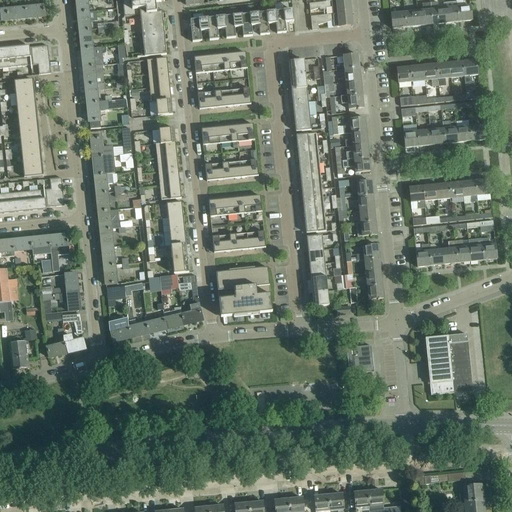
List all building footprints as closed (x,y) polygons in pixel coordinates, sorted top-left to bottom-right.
[(89,13),(87,0),(76,0),(78,14),(89,13)] [(122,0),(124,17),(140,15),(144,56),(137,57),(137,58),(166,55),(162,12),(156,13),(155,3),(164,2),(164,0),(122,0)] [(348,0),(331,2),(331,1),(309,4),(310,11),(319,9),(319,10),(324,10),(329,9),(329,8),(332,7),(332,14),(332,15),(351,13),(349,0),(348,0)] [(44,6),(25,8),(27,19),(45,17),(44,6)] [(457,8),(459,22),(472,21),(470,6),(457,8)] [(27,19),(25,8),(7,10),(8,21),(27,19)] [(457,8),(444,9),(445,24),(459,22),(457,8)] [(445,24),(444,9),(431,10),(432,25),(445,24)] [(0,21),(8,21),(7,10),(0,10),(0,21)] [(277,24),(276,24),(277,34),(286,33),(285,23),(294,22),(292,10),(275,12),(277,24)] [(432,25),(431,10),(417,12),(419,27),(432,25)] [(277,24),(275,12),(258,14),(260,25),(259,26),(260,36),(269,35),(268,25),(276,24),(277,24)] [(419,27),(417,12),(404,13),(406,28),(419,27)] [(89,13),(78,14),(80,32),(90,30),(89,13)] [(332,15),(332,14),(310,17),(312,30),(319,30),(318,25),(331,22),(331,21),(333,20),(334,28),(352,27),(351,13),(332,15)] [(406,28),(404,13),(391,15),(392,29),(406,28)] [(260,25),(258,14),(241,15),(242,27),(243,37),(253,36),(252,26),(259,26),(260,25)] [(241,15),(224,17),(225,29),(226,39),(236,38),(235,28),(242,27),(241,15)] [(224,17),(207,19),(208,31),(209,41),(219,40),(218,30),(225,29),(224,17)] [(208,31),(207,19),(190,21),(192,42),(202,41),(201,32),(208,31)] [(92,49),(90,30),(80,32),(81,50),(92,49)] [(48,46),(32,48),(34,66),(38,65),(39,75),(50,74),(48,46)] [(32,48),(16,49),(18,67),(34,66),(32,48)] [(110,49),(110,56),(123,55),(122,48),(110,49)] [(16,49),(1,51),(3,69),(18,67),(16,49)] [(92,49),(81,50),(83,68),(94,67),(92,49)] [(245,53),(228,55),(230,71),(247,69),(245,53)] [(228,55),(211,57),(213,73),(230,71),(228,55)] [(345,70),(359,69),(358,55),(343,57),(345,70)] [(213,73),(211,57),(194,58),(196,74),(213,73)] [(148,75),(168,73),(167,59),(147,61),(148,75)] [(290,76),(305,75),(304,61),(289,62),(290,76)] [(463,62),(464,77),(478,76),(476,61),(463,62)] [(464,77),(463,62),(449,64),(451,78),(464,77)] [(449,64),(436,65),(438,80),(451,78),(449,64)] [(438,80),(436,65),(423,66),(425,81),(438,80)] [(102,66),(94,67),(83,68),(85,86),(96,85),(104,84),(102,66)] [(425,81),(423,66),(410,68),(411,83),(425,81)] [(411,83),(410,68),(397,69),(398,84),(411,83)] [(361,81),(359,69),(345,70),(346,83),(361,81)] [(168,73),(148,75),(150,89),(170,87),(168,73)] [(305,75),(290,76),(292,90),(307,89),(305,75)] [(15,94),(34,92),(32,80),(14,82),(15,94)] [(361,81),(346,83),(347,96),(362,95),(361,81)] [(98,103),(96,85),(85,86),(87,104),(98,103)] [(171,101),(170,87),(150,89),(151,103),(156,103),(171,101)] [(249,89),(232,91),(234,107),(251,105),(249,89)] [(307,89),(292,90),(293,104),(308,103),(307,89)] [(234,107),(232,91),(215,92),(217,108),(234,107)] [(35,104),(34,92),(15,94),(17,106),(35,104)] [(217,108),(215,92),(198,94),(199,110),(217,108)] [(362,95),(347,96),(341,97),(342,103),(348,102),(349,110),(357,109),(357,110),(358,110),(358,109),(364,108),(362,95)] [(413,97),(413,98),(414,106),(427,105),(426,98),(414,100),(413,97)] [(414,106),(413,98),(400,99),(401,107),(414,106)] [(127,108),(126,100),(116,101),(117,110),(127,108)] [(173,115),(171,101),(156,103),(157,117),(173,115)] [(308,103),(310,117),(316,116),(315,102),(308,103)] [(98,103),(87,104),(89,123),(90,130),(101,129),(100,119),(98,103)] [(310,117),(308,103),(293,104),(294,118),(310,117)] [(36,116),(35,104),(17,106),(18,118),(36,116)] [(428,113),(427,107),(414,109),(415,117),(415,114),(428,113)] [(415,117),(414,109),(401,110),(402,118),(415,117)] [(36,116),(18,118),(19,130),(37,128),(36,116)] [(311,131),(310,117),(294,118),(296,132),(311,131)] [(350,120),(350,125),(343,126),(344,134),(351,133),(366,132),(365,118),(350,120)] [(236,127),(237,142),(255,141),(253,125),(236,127)] [(469,127),(471,142),(484,140),(483,125),(469,127)] [(237,142),(236,127),(219,128),(220,144),(232,143),(237,142)] [(471,142),(469,127),(456,128),(458,143),(471,142)] [(37,128),(19,130),(20,142),(39,140),(37,128)] [(220,144),(219,128),(201,130),(203,146),(220,144)] [(458,143),(456,128),(443,130),(444,144),(458,143)] [(124,155),(132,154),(130,129),(122,130),(124,155)] [(160,145),(175,143),(174,129),(159,130),(160,144),(160,145)] [(443,130),(430,131),(431,146),(444,144),(443,130)] [(430,131),(416,132),(418,147),(431,146),(430,131)] [(93,158),(104,157),(101,132),(90,133),(93,158)] [(351,133),(352,139),(345,140),(345,147),(352,146),(367,145),(366,132),(351,133)] [(418,147),(416,132),(403,134),(405,148),(418,147)] [(298,150),(318,148),(316,134),(296,136),(298,150)] [(39,140),(20,142),(21,154),(40,152),(39,140)] [(160,145),(160,144),(155,145),(157,159),(177,157),(175,143),(160,145)] [(352,146),(353,151),(346,152),(347,160),(369,158),(367,145),(352,146)] [(319,162),(318,148),(298,150),(299,164),(319,162)] [(40,152),(21,154),(23,166),(41,164),(40,152)] [(125,163),(133,162),(132,154),(124,155),(119,155),(120,163),(125,163)] [(105,175),(104,157),(93,158),(94,176),(105,175)] [(177,157),(157,159),(158,173),(178,171),(177,157)] [(369,158),(347,160),(347,167),(354,166),(355,173),(370,172),(369,158)] [(239,162),(241,178),(258,176),(257,161),(239,162)] [(241,178),(239,162),(222,164),(224,180),(241,178)] [(320,176),(319,162),(299,164),(301,178),(320,176)] [(42,177),(41,164),(23,166),(24,178),(42,177)] [(224,180),(222,164),(205,166),(207,182),(224,180)] [(178,171),(158,173),(160,187),(180,185),(178,171)] [(112,175),(105,175),(94,176),(96,194),(107,193),(106,185),(113,184),(112,175)] [(320,176),(301,178),(302,192),(322,190),(320,176)] [(47,190),(48,208),(64,206),(61,179),(50,180),(51,190),(47,190)] [(340,199),(344,198),(342,185),(349,185),(348,179),(338,180),(340,199)] [(489,180),(475,182),(476,196),(490,195),(489,180)] [(358,197),(373,196),(371,182),(356,184),(358,197)] [(476,196),(475,182),(462,183),(463,198),(470,197),(471,201),(473,203),(477,202),(476,196)] [(462,183),(448,184),(450,199),(463,198),(462,183)] [(448,184),(435,186),(437,201),(450,199),(448,184)] [(181,199),(180,185),(160,187),(161,201),(181,199)] [(437,201),(435,186),(422,187),(424,209),(429,208),(428,201),(437,201)] [(424,209),(422,187),(409,188),(411,203),(417,202),(418,210),(424,209)] [(47,190),(31,192),(33,210),(48,208),(47,190)] [(322,190),(302,192),(303,206),(323,204),(322,190)] [(31,192),(16,193),(17,211),(33,210),(31,192)] [(16,193),(0,195),(2,213),(17,211),(16,193)] [(109,212),(107,193),(96,194),(98,213),(109,212)] [(260,196),(243,198),(245,214),(262,212),(260,196)] [(373,196),(358,197),(359,210),(374,209),(373,196)] [(245,214),(243,198),(226,200),(227,216),(245,214)] [(227,216),(226,200),(209,202),(210,218),(227,216)] [(183,217),(182,203),(166,204),(168,218),(183,217)] [(323,204),(303,206),(305,220),(325,218),(323,204)] [(374,209),(359,210),(361,223),(375,222),(374,209)] [(109,212),(98,213),(100,231),(111,229),(109,212)] [(339,225),(347,225),(345,212),(338,213),(339,225)] [(184,231),(183,217),(168,218),(169,232),(184,231)] [(326,232),(325,218),(305,220),(306,234),(326,232)] [(375,222),(361,223),(356,224),(358,237),(377,235),(375,222)] [(347,225),(339,225),(339,226),(343,226),(344,242),(349,242),(347,225)] [(113,248),(111,229),(100,231),(102,249),(113,248)] [(186,245),(184,231),(169,232),(164,233),(166,247),(171,246),(186,245)] [(247,234),(248,250),(265,248),(264,232),(247,234)] [(248,250),(247,234),(229,236),(231,252),(248,250)] [(67,236),(49,237),(50,248),(69,247),(67,236)] [(231,252),(229,236),(212,237),(214,253),(231,252)] [(308,252),(323,250),(322,236),(307,238),(308,252)] [(49,237),(31,239),(32,250),(32,256),(51,254),(50,248),(49,237)] [(32,250),(31,239),(13,241),(14,252),(32,250)] [(14,252),(13,241),(0,242),(0,253),(2,253),(2,258),(14,257),(14,252)] [(187,259),(186,245),(171,246),(172,260),(187,259)] [(430,267),(428,245),(421,246),(422,252),(416,253),(417,268),(430,267)] [(429,245),(428,245),(430,267),(444,265),(442,250),(437,251),(436,247),(434,245),(429,246),(429,245)] [(495,245),(482,246),(483,261),(497,260),(495,245)] [(364,261),(379,259),(378,246),(363,247),(364,261)] [(483,261),(482,246),(469,248),(470,262),(483,261)] [(115,266),(113,248),(102,249),(104,267),(115,266)] [(470,262),(469,248),(455,249),(457,264),(470,262)] [(455,249),(442,250),(444,265),(457,264),(455,249)] [(323,250),(308,252),(310,266),(325,264),(323,250)] [(189,273),(187,259),(172,260),(174,274),(189,273)] [(381,272),(379,259),(364,261),(366,274),(381,272)] [(325,264),(310,266),(311,280),(326,278),(325,264)] [(115,266),(104,267),(106,285),(117,284),(115,266)] [(221,318),(247,315),(272,313),(268,268),(255,269),(255,268),(254,268),(255,273),(243,274),(243,271),(236,271),(236,275),(230,275),(229,271),(229,272),(216,273),(219,304),(221,318)] [(6,270),(4,270),(0,270),(0,314),(4,314),(5,324),(12,323),(10,303),(17,302),(16,288),(8,289),(6,270)] [(381,272),(366,274),(367,287),(382,285),(381,272)] [(67,294),(78,293),(76,274),(65,275),(67,294)] [(182,315),(184,326),(202,321),(200,311),(196,276),(183,277),(183,284),(191,283),(193,303),(195,303),(195,305),(190,307),(191,313),(182,315)] [(163,289),(174,287),(172,278),(162,279),(163,289)] [(327,292),(326,278),(311,280),(312,294),(327,292)] [(382,285),(367,287),(369,308),(378,307),(378,301),(379,300),(379,299),(383,299),(382,285)] [(116,322),(113,297),(125,295),(124,287),(106,289),(110,323),(116,322)] [(354,289),(354,288),(349,289),(351,304),(357,304),(356,288),(354,289)] [(327,292),(312,294),(314,308),(329,306),(327,292)] [(59,294),(54,295),(41,296),(42,302),(50,301),(59,300),(59,303),(68,302),(69,312),(80,311),(78,293),(67,294),(59,294)] [(50,301),(42,302),(43,314),(51,313),(50,301)] [(336,308),(337,316),(350,315),(349,307),(336,308)] [(175,311),(163,314),(164,319),(167,330),(184,326),(182,315),(176,316),(175,311)] [(151,322),(146,324),(149,334),(167,330),(164,319),(163,314),(162,314),(162,313),(150,316),(151,322)] [(81,322),(80,315),(62,317),(63,324),(81,322)] [(131,339),(129,328),(128,320),(110,324),(111,332),(113,343),(131,339)] [(149,334),(146,324),(129,328),(131,339),(149,334)] [(24,332),(25,342),(37,341),(36,331),(24,332)] [(467,335),(458,336),(425,339),(430,384),(433,384),(434,396),(454,394),(453,391),(461,390),(462,393),(473,392),(467,335)] [(65,344),(67,354),(85,350),(83,339),(72,342),(71,336),(64,338),(64,344),(65,344)] [(36,341),(9,344),(10,360),(12,370),(28,368),(28,366),(38,365),(36,341)] [(65,344),(64,344),(47,348),(49,359),(67,354),(65,344)] [(346,346),(349,375),(373,373),(370,354),(372,354),(371,346),(353,348),(352,346),(346,346)] [(448,483),(465,481),(464,473),(447,475),(448,483)] [(431,484),(439,483),(438,476),(424,477),(425,485),(431,485),(431,484)] [(465,503),(483,501),(482,486),(464,487),(465,503)] [(383,511),(382,491),(368,492),(369,507),(377,506),(377,511),(383,511)] [(369,511),(369,507),(368,492),(354,493),(355,511),(369,511)] [(343,511),(342,495),(328,496),(329,511),(343,511)] [(315,511),(329,511),(328,496),(314,497),(315,511)] [(303,511),(302,498),(288,500),(289,511),(303,511)] [(275,511),(289,511),(288,500),(274,501),(275,511)] [(484,511),(483,501),(465,503),(466,511),(484,511)] [(263,511),(262,502),(248,504),(248,511),(263,511)]
